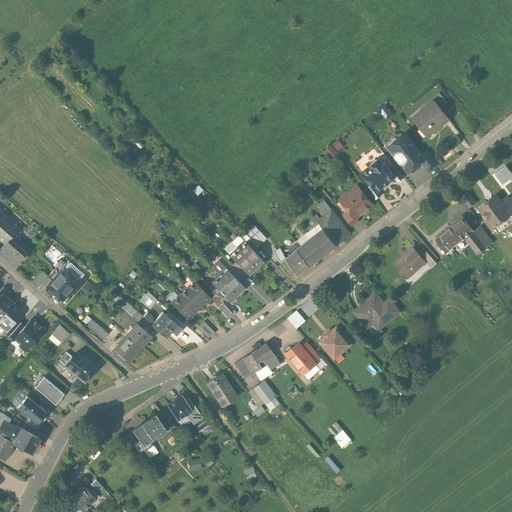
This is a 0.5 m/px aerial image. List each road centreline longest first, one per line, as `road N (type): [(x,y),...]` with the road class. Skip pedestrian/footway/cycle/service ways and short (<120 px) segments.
road 1 (tertiary): [(511,126),(275,313),(142,384)]
road 2 (residential): [(0,260),(142,384)]
road 3 (tertiary): [(142,384),(77,418),(21,511)]
